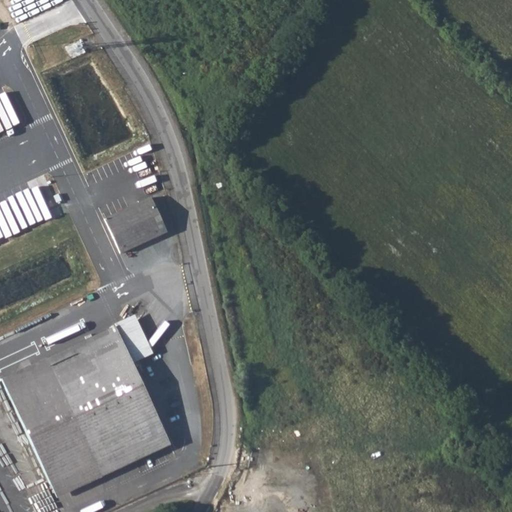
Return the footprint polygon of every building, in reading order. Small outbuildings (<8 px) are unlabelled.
[(150,198),(104,219),(119,253),(166,232),(150,198)] [(114,326),(63,350),(69,363),(120,339),(114,326)] [(52,370),(6,392),(50,486),(163,432),(120,339),(69,363),(63,350),(62,348),(46,356),(46,357),(52,370)] [(46,357),(0,379),(6,392),(52,370),(46,357)] [(163,432),(50,486),(56,498),(169,445),(163,432)]
